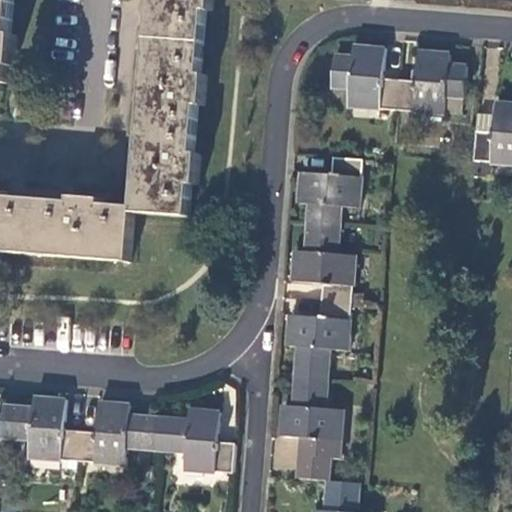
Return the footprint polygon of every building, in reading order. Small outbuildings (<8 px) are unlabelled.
[(0,0),(0,84),(9,85),(10,67),(16,68),(18,36),(13,36),(15,0),(0,0)] [(154,0),(137,209),(136,215),(192,219),(195,187),(200,187),(202,155),(197,155),(201,108),(206,108),(209,76),(204,76),(209,13),(214,13),(214,0),(154,0)] [(351,107),(399,111),(401,81),(384,80),(386,50),(356,47),(355,58),(337,56),(335,87),(353,89),(351,107)] [(401,81),(399,111),(447,114),(449,96),(466,97),(468,66),(452,65),(453,55),(422,53),(419,82),(401,81)] [(479,132),(477,162),(494,164),(511,165),(511,104),(499,104),(498,117),(496,134),(479,132)] [(480,115),(479,132),(496,134),(498,117),(480,115)] [(360,209),(364,161),(335,158),(334,176),(304,174),(301,204),(312,205),(310,223),(342,226),(343,208),(360,209)] [(494,164),(477,162),(476,174),(493,175),(494,164)] [(0,252),(132,262),(136,215),(137,209),(104,205),(105,201),(73,199),(73,203),(10,198),(11,194),(0,192),(0,252)] [(339,255),(342,226),(310,223),(308,252),(298,252),(295,283),(324,285),(323,301),(354,304),(357,256),(339,255)] [(298,377),(330,380),(332,350),(350,352),(354,304),(323,301),(322,318),(292,316),(290,347),(300,348),(298,377)] [(330,380),(298,377),(296,406),(286,405),(284,437),(313,440),(311,456),(303,455),(302,478),(331,481),(333,457),(342,458),(346,410),(327,409),(330,380)] [(31,461),(80,464),(83,435),(65,433),(67,404),(36,401),(35,412),(6,409),(3,440),(32,443),(31,461)] [(130,450),(158,452),(161,421),(132,419),(133,408),(102,406),(99,436),(83,435),(80,464),(129,468),(130,450)] [(161,421),(158,452),(187,455),(186,472),(235,476),(237,446),(220,445),(222,415),(191,413),(190,424),(161,421)] [(358,511),(361,483),(331,481),(328,510),(318,509),(317,511),(358,511)]
